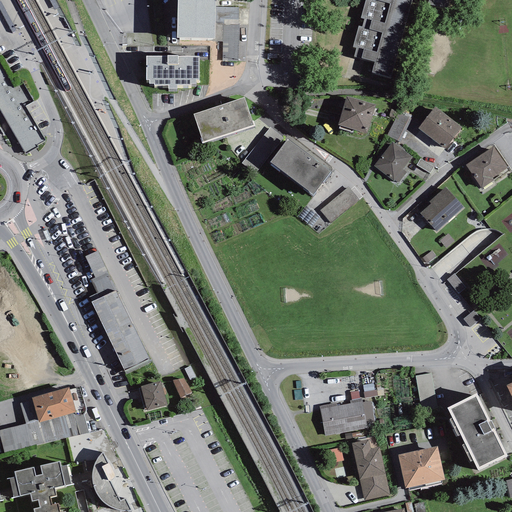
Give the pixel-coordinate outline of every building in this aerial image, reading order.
[(55,0),(48,0),(54,10),(59,7),(55,0)] [(214,0),(177,0),(177,38),(212,38),(214,38),(215,6),(214,0)] [(365,0),(361,18),(364,19),(362,27),(359,26),(353,47),(356,48),(354,56),(375,62),(372,72),(391,77),(411,0),(429,0),(429,4),(447,8),(448,0),(365,0)] [(1,1),(0,1),(0,11),(11,33),(17,31),(1,1)] [(214,38),(212,38),(212,41),(222,42),(222,61),(238,61),(238,8),(215,6),(214,38)] [(167,56),(146,56),(146,80),(149,80),(149,84),(154,84),(154,85),(168,85),(168,88),(176,88),(176,85),(190,85),(190,84),(195,83),(195,80),(199,80),(199,56),(178,56),(178,55),(167,55),(167,56)] [(0,109),(25,152),(42,142),(20,104),(27,101),(18,86),(10,90),(0,72),(0,109)] [(243,99),(191,115),(200,144),(252,127),(243,99)] [(374,107),(345,99),(337,129),(367,136),(374,107)] [(463,128),(435,109),(420,131),(449,149),(463,128)] [(400,145),(411,124),(399,118),(389,139),(400,145)] [(332,173),(286,141),(270,164),(316,195),(332,173)] [(412,158),(392,142),(373,166),(393,182),(412,158)] [(493,147),(467,165),(482,188),(509,171),(493,147)] [(348,187),(319,210),(330,223),(359,200),(348,187)] [(448,189),(422,214),(439,232),(465,208),(448,189)] [(452,238),(442,243),(445,250),(455,246),(452,238)] [(466,288),(454,274),(447,280),(458,294),(466,288)] [(115,290),(91,302),(125,373),(150,361),(115,290)] [(480,319),(473,311),(463,319),(470,328),(480,319)] [(418,379),(424,411),(438,408),(433,377),(418,379)] [(174,385),(182,401),(193,396),(186,380),(174,385)] [(159,384),(139,389),(145,411),(165,406),(159,384)] [(69,387),(32,398),(32,400),(38,420),(39,423),(73,413),(76,412),(69,387)] [(379,392),(365,395),(366,402),(380,399),(379,392)] [(474,396),(444,413),(477,474),(507,458),(474,396)] [(26,424),(38,420),(32,400),(20,404),(26,424)] [(362,401),(318,410),(324,438),(368,430),(362,401)] [(26,424),(0,430),(0,438),(4,453),(78,435),(73,413),(39,423),(38,420),(26,424)] [(378,439),(354,444),(365,502),(388,498),(378,439)] [(437,450),(400,457),(406,489),(443,482),(437,450)] [(108,464),(103,452),(99,455),(97,458),(95,462),(93,466),(92,470),(92,474),(91,479),(92,482),(93,487),(94,492),(96,495),(99,499),(102,502),(106,505),(109,507),(114,509),(119,511),(123,511),(127,511),(132,510),(126,498),(120,501),(110,480),(113,478),(114,477),(114,475),(113,473),(112,471),(110,470),(108,471),(106,472),(103,466),(108,464)] [(342,452),(331,454),(334,467),(345,464),(342,452)] [(14,471),(15,476),(10,478),(14,497),(30,494),(32,501),(38,500),(40,507),(34,509),(34,511),(62,511),(60,511),(58,503),(51,505),(50,497),(56,496),(54,488),(71,484),(66,465),(60,467),(59,461),(40,466),(42,475),(35,477),(33,467),(14,471)]
